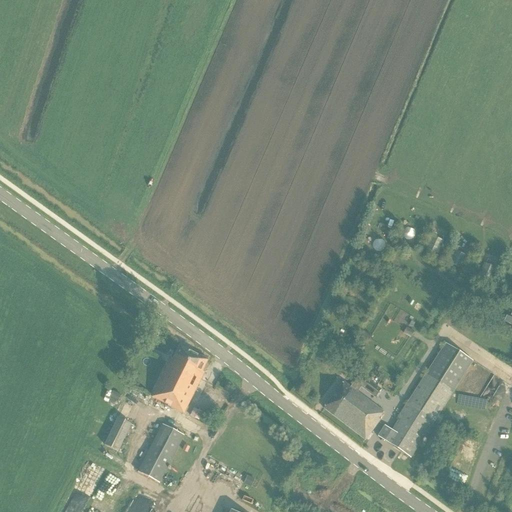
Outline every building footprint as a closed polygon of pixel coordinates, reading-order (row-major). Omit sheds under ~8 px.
[(416,232),(405,227),(398,244),(408,249),(416,232)] [(443,240),(433,235),(424,251),(434,256),(443,240)] [(391,247),(375,238),(370,248),(386,257),(391,247)] [(465,257),(455,252),(446,268),(456,274),(465,257)] [(494,269),(484,264),(477,281),(487,286),(494,269)] [(377,280),(361,272),(356,282),(372,290),(377,280)] [(368,306),(352,297),(346,307),(362,316),(368,306)] [(511,314),(504,310),(500,320),(511,325),(511,314)] [(342,323),(335,332),(350,342),(357,333),(342,323)] [(414,332),(406,328),(403,334),(410,338),(414,332)] [(445,344),(426,374),(396,420),(398,421),(384,441),(410,458),(453,391),(472,362),(445,344)] [(180,346),(176,352),(170,365),(168,364),(152,397),(182,413),(208,361),(180,346)] [(376,421),(382,414),(356,394),(361,388),(375,398),(381,390),(360,374),(349,389),(343,384),(325,407),(366,439),(378,423),(376,421)] [(228,409),(234,412),(237,403),(231,401),(228,409)] [(105,428),(110,413),(102,410),(96,425),(105,428)] [(476,428),(480,415),(465,410),(457,434),(466,437),(469,426),(476,428)] [(118,452),(131,426),(118,419),(104,445),(118,452)] [(184,436),(162,424),(136,473),(158,485),(184,436)] [(89,456),(85,467),(102,473),(106,462),(89,456)] [(298,486),(314,499),(324,485),(319,481),(321,479),(310,471),(298,486)] [(188,474),(189,480),(200,479),(199,472),(188,474)] [(82,490),(88,494),(94,486),(88,482),(82,490)] [(316,503),(288,489),(284,497),(311,511),(316,503)] [(74,493),(64,511),(81,511),(88,499),(74,493)] [(131,511),(132,511),(143,511),(147,501),(137,497),(131,511)]
